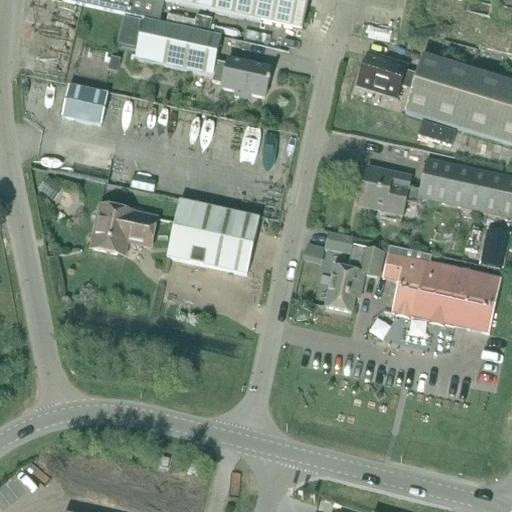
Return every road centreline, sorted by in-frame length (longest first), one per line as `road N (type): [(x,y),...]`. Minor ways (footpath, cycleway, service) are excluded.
road 1 (unclassified): [(247,444),(326,88),(320,74)]
road 2 (unclassified): [(61,416),(8,169)]
road 3 (tertiary): [(510,511),(280,452)]
road 4 (tertiary): [(247,444),(120,412),(61,416)]
road 5 (unclassified): [(8,169),(2,93),(9,0)]
